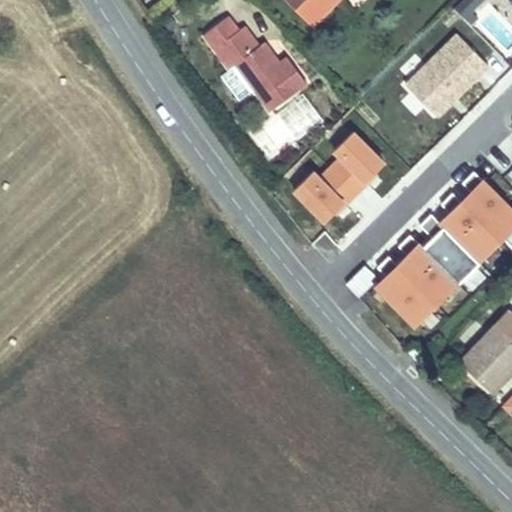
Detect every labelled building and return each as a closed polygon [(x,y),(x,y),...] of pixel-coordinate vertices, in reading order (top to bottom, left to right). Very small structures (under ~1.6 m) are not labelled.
[(286,0),(311,26),(337,0),(286,0)] [(467,16),(482,0),(462,0),(456,6),(467,16)] [(511,26),(511,3),(508,0),(492,0),(489,4),(511,26)] [(305,86),(291,67),(284,72),(278,64),(263,43),(257,48),(242,28),(236,32),(226,18),(204,34),(229,70),(235,66),(268,112),(305,86)] [(458,33),(406,85),(433,112),(451,93),(456,98),(488,65),(458,33)] [(278,64),(284,72),(291,67),(285,59),(278,64)] [(433,112),(437,116),(456,98),(451,93),(433,112)] [(385,163),(353,130),(335,147),(342,155),(318,178),(311,171),(293,189),(325,222),(335,213),(343,204),(342,203),(366,179),(367,181),(376,172),(385,163)] [(511,229),(511,208),(474,171),(462,182),(470,190),(460,200),(452,192),(441,203),(449,211),(439,221),(431,213),(420,225),(427,232),(418,242),(410,234),(399,246),(406,253),(396,263),(389,255),(377,267),(389,279),(380,289),(416,327),(437,306),(433,303),(453,282),(457,285),(478,264),(474,260),(497,237),(501,241),(511,229)] [(335,213),(337,215),(378,174),(376,172),(367,181),(366,179),(342,203),(343,204),(335,213)] [(460,361),(490,389),(511,367),(511,337),(497,323),(460,361)]
